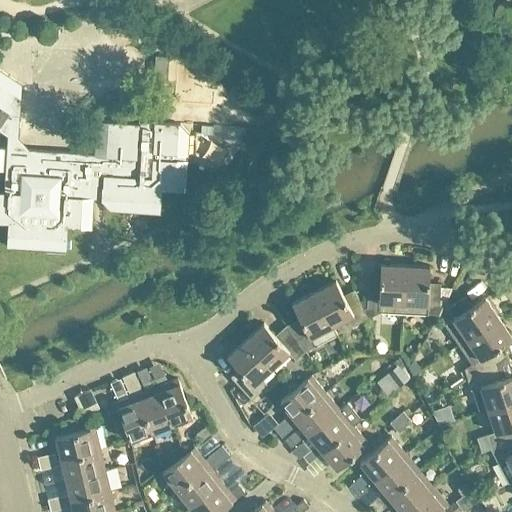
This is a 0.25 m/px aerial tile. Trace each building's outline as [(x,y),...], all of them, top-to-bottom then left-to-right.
[(167,68),(168,55),(156,55),(154,79),(167,80),(167,68)] [(17,148),(21,83),(0,68),(0,129),(8,135),(4,191),(0,190),(0,221),(8,222),(7,246),(66,250),(68,226),(92,227),(94,194),(101,195),(101,199),(110,209),(160,212),(161,188),(185,190),(189,133),(180,123),(154,121),(154,126),(139,126),(139,122),(97,120),(94,153),(17,148)] [(402,312),(405,264),(380,263),(379,279),(368,279),(364,307),(368,316),(379,311),(402,312)] [(439,303),(440,282),(429,282),(430,265),(405,264),(402,312),(439,314),(443,306),(439,303)] [(364,307),(354,289),(343,294),(336,279),(314,291),(332,325),(345,318),(350,326),(368,316),(364,307)] [(332,325),(314,291),(292,302),(300,317),(287,326),(306,352),(337,333),(332,325)] [(459,343),(498,316),(484,296),(471,305),(464,295),(447,308),(443,306),(439,314),(459,343)] [(505,355),(499,346),(511,336),(511,335),(498,316),(459,343),(472,362),(464,368),(467,377),(498,367),(496,362),(505,355)] [(306,352),(287,326),(275,334),(264,322),(246,339),(271,367),(289,351),(295,359),(306,352)] [(263,386),(264,380),(260,377),(271,367),(246,339),(227,355),(239,368),(230,375),(251,399),(261,390),(260,389),(263,386)] [(398,363),(386,373),(397,387),(410,377),(398,363)] [(480,411),(488,408),(511,400),(511,374),(501,378),(498,367),(467,377),(471,389),(473,389),(480,411)] [(122,376),(126,384),(137,378),(134,371),(122,376)] [(294,417),(326,391),(311,374),(280,400),(294,417)] [(193,415),(178,377),(157,386),(171,423),(193,415)] [(141,386),(137,378),(126,384),(129,392),(141,386)] [(171,423),(157,386),(137,393),(151,431),(171,423)] [(308,434),(339,408),(326,391),(294,417),(308,434)] [(151,431),(137,393),(116,402),(130,439),(151,431)] [(511,439),(511,400),(488,408),(495,431),(486,434),(475,438),(481,452),(491,447),(492,448),(511,439)] [(346,402),(339,408),(308,434),(322,450),(353,424),(361,418),(346,402)] [(115,403),(106,406),(110,417),(119,413),(115,403)] [(87,420),(91,411),(78,405),(73,415),(87,420)] [(403,410),(396,416),(405,425),(411,420),(403,410)] [(286,415),(280,421),(288,431),(295,425),(286,415)] [(398,431),(405,425),(396,416),(390,421),(398,431)] [(201,440),(211,432),(215,429),(211,421),(196,433),(201,440)] [(282,436),(288,431),(280,421),(273,426),(282,436)] [(368,442),(353,424),(322,450),(337,468),(368,442)] [(100,447),(95,426),(55,435),(61,457),(100,447)] [(375,478),(406,452),(391,435),(360,461),(375,478)] [(511,439),(492,448),(497,462),(508,482),(511,480),(511,439)] [(221,444),(214,450),(222,460),(229,455),(221,444)] [(176,488),(208,463),(204,458),(194,446),(162,471),(176,488)] [(175,446),(164,455),(171,463),(182,454),(175,446)] [(105,468),(100,447),(61,457),(66,478),(105,468)] [(309,462),(318,453),(313,447),(303,455),(309,462)] [(222,460),(214,450),(204,458),(208,463),(212,468),(222,460)] [(54,452),(46,454),(49,466),(57,464),(54,452)] [(388,495),(419,469),(406,452),(375,478),(388,495)] [(41,468),(49,466),(46,454),(38,456),(41,468)] [(190,505),(221,480),(212,468),(208,463),(176,488),(190,505)] [(110,489),(105,468),(66,478),(71,499),(110,489)] [(402,511),(433,486),(419,469),(388,495),(402,511)] [(195,511),(217,511),(235,498),(244,491),(237,482),(229,489),(221,480),(190,505),(195,511)] [(448,503),(433,486),(402,511),(449,511),(459,505),(456,500),(449,504),(448,503)] [(108,511),(115,510),(110,489),(71,499),(73,511),(108,511)] [(470,490),(463,495),(470,505),(477,500),(470,490)] [(381,493),(374,499),(382,509),(389,503),(381,493)] [(65,494),(56,496),(59,508),(68,506),(65,494)] [(463,510),(470,505),(463,495),(456,500),(459,505),(463,510)] [(51,510),(59,508),(56,496),(48,498),(51,510)] [(300,511),(309,505),(303,498),(286,511),(300,511)] [(373,511),(378,511),(382,509),(374,499),(367,504),(373,511)] [(275,511),(265,500),(250,511),(275,511)]
